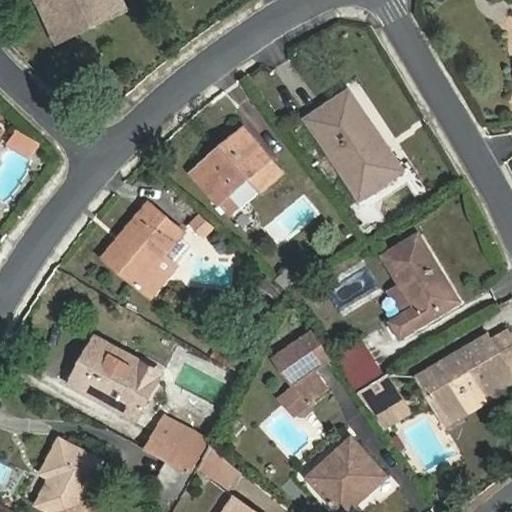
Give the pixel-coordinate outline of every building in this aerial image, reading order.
[(91,13),(96,25),(128,11),(122,0),(40,0),(54,30),(91,13)] [(58,41),(96,25),(91,13),(54,30),(58,41)] [(404,175),(351,94),(309,119),(360,202),(404,175)] [(262,196),(289,176),(250,129),(193,172),(222,208),(252,183),(262,196)] [(142,290),(190,233),(153,201),(104,260),(142,290)] [(210,236),(217,223),(198,213),(191,225),(210,236)] [(384,257),(419,309),(395,325),(406,341),(465,305),(420,234),(384,257)] [(511,336),(509,332),(495,340),(511,367),(511,336)] [(332,365),(313,335),(275,359),(303,402),(328,386),(319,372),(332,365)] [(492,336),(427,377),(455,418),(511,381),(511,367),(495,340),(492,336)] [(97,341),(83,369),(96,375),(109,348),(97,341)] [(96,375),(83,369),(74,387),(140,421),(163,375),(109,348),(96,375)] [(362,396),(390,379),(370,350),(342,367),(362,396)] [(380,421),(409,401),(392,376),(390,379),(362,396),(380,421)] [(416,413),(409,401),(380,421),(387,431),(416,413)] [(185,444),(192,429),(166,416),(159,431),(185,444)] [(208,438),(192,429),(185,444),(159,431),(148,453),(167,463),(189,474),(208,438)] [(335,511),(357,511),(391,480),(353,440),(308,482),(335,511)] [(103,463),(62,442),(46,474),(55,479),(41,506),(53,511),(95,511),(82,505),(103,463)] [(199,468),(230,489),(244,470),(212,443),(199,468)] [(194,477),(189,474),(167,463),(154,488),(181,503),(194,477)] [(257,511),(239,500),(230,511),(257,511)]
